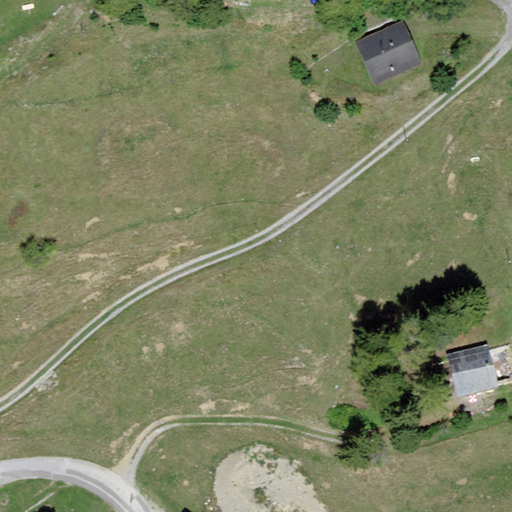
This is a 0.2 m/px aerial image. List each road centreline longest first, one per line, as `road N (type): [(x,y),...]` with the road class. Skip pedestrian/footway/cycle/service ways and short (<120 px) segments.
road 1 (track): [(0,416),(133,306),(289,227),(511,51)]
road 2 (unclassified): [(129,511),(81,476),(0,473)]
